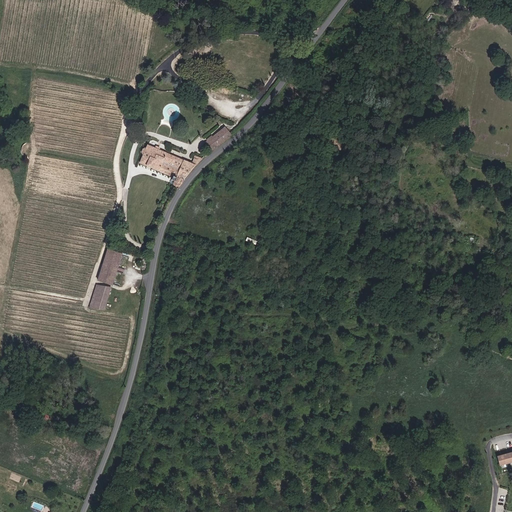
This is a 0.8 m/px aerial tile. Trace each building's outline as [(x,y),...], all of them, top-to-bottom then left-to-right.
[(215,149),(232,135),(233,134),(227,126),(212,138),(212,139),(208,141),(215,149)] [(196,156),(192,162),(148,145),(146,149),(145,148),(143,149),(142,152),(143,154),(144,155),(140,163),(174,178),(174,180),(176,180),(174,184),(182,188),(188,178),(205,159),(196,156)] [(117,283),(124,254),(109,251),(102,280),(117,283)] [(93,306),(108,309),(113,288),(98,284),(93,306)] [(511,452),(497,456),(500,467),(511,463),(511,452)]
